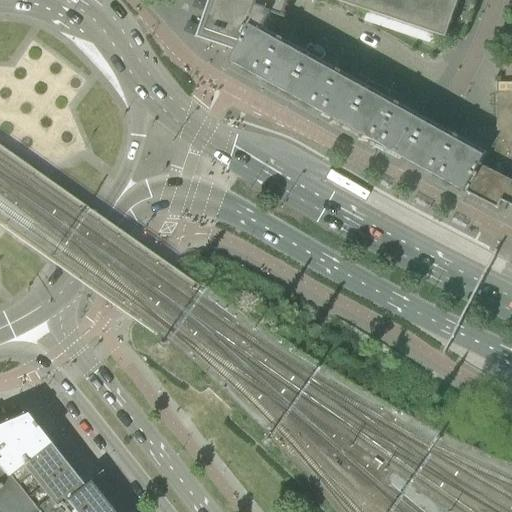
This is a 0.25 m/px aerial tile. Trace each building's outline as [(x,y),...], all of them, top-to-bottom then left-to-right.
[(213,0),(201,37),(238,50),(252,27),(281,43),(293,22),(287,19),(287,17),(285,16),(290,0),(332,0),(448,39),(460,0),(213,0)] [(230,62),(414,165),(427,172),(467,194),(467,193),(499,134),(498,129),(485,129),(468,120),(463,128),(454,123),(447,135),(435,129),(421,121),(423,114),(425,108),(411,100),(416,91),(293,22),(281,43),(252,27),(238,50),(238,51),(237,51),(230,62)] [(470,194),(470,195),(496,208),(498,208),(500,212),(501,211),(501,209),(504,202),(511,206),(511,92),(498,93),(498,129),(499,134),(467,193),(470,194)] [(25,416),(0,426),(0,457),(12,473),(48,445),(25,416)] [(0,483),(0,511),(38,511),(40,511),(53,511),(82,488),(48,445),(12,473),(6,478),(0,483)] [(12,473),(0,457),(0,479),(4,476),(6,478),(12,473)] [(88,483),(82,488),(53,511),(110,511),(94,492),(95,491),(94,490),(88,483)]
